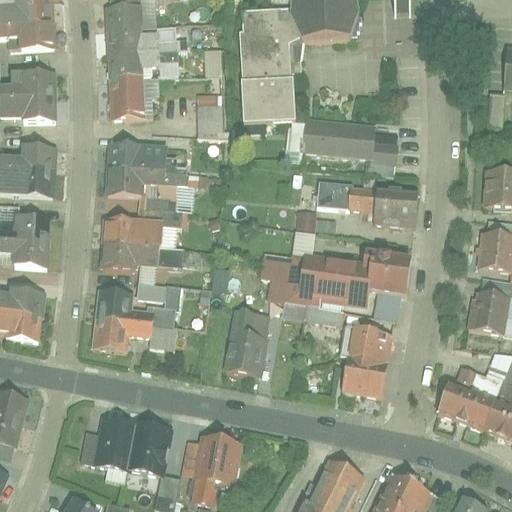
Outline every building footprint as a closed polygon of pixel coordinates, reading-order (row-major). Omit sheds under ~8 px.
[(289,49),(295,49),(349,47),(358,17),(353,0),(296,0),(293,25),(281,25),(281,15),(243,17),(244,39),(241,39),(244,87),(238,87),(240,128),(293,126),(289,49)] [(20,57),(55,55),(51,4),(14,6),(15,13),(0,13),(0,46),(19,45),(20,57)] [(413,26),(412,8),(396,9),(397,27),(413,26)] [(106,15),(109,126),(145,125),(143,75),(161,75),(160,41),(143,41),(142,14),(106,15)] [(201,81),(219,80),(217,54),(200,54),(201,81)] [(56,125),(55,79),(21,79),(21,93),(1,94),(2,126),(56,125)] [(500,132),(500,98),(484,98),(483,132),(500,132)] [(218,108),(194,110),(196,142),(220,140),(218,108)] [(379,131),(304,124),(300,162),(400,172),(402,151),(378,148),(379,131)] [(108,149),(106,201),(144,203),(144,193),(164,194),(167,152),(108,149)] [(0,202),(53,204),(55,152),(22,151),(22,163),(0,161),(0,202)] [(511,179),(497,178),(485,178),(483,213),(511,215),(511,179)] [(414,233),(417,201),(377,198),(377,196),(353,194),(353,189),(319,186),(317,211),(349,213),(348,218),(374,221),(373,229),(414,233)] [(295,215),(294,232),(314,233),(314,216),(295,215)] [(13,272),(48,274),(51,224),(16,221),(15,236),(0,234),(0,260),(14,261),(13,272)] [(160,228),(102,224),(99,275),(136,277),(136,273),(157,274),(160,228)] [(308,257),(311,237),(291,235),(289,255),(308,257)] [(511,243),(482,240),(478,275),(511,278),(511,243)] [(405,304),(411,267),(366,258),(364,268),(355,266),(355,272),(326,266),(326,263),(305,259),(303,266),(265,259),(261,284),(271,286),(268,302),(318,311),(319,307),(367,315),(370,298),(405,304)] [(0,342),(37,347),(42,298),(9,294),(9,301),(0,300),(0,342)] [(97,297),(92,357),(128,359),(129,342),(151,343),(153,319),(132,318),(133,299),(97,297)] [(505,339),(508,304),(475,300),(471,335),(505,339)] [(259,383),(268,321),(235,315),(225,378),(259,383)] [(382,404),(392,344),(354,337),(343,397),(351,399),(382,404)] [(511,413),(450,390),(439,420),(511,447),(511,413)] [(0,451),(19,455),(29,401),(0,395),(0,451)] [(102,424),(94,471),(163,483),(171,436),(102,424)] [(243,450),(200,444),(191,509),(208,511),(214,511),(217,495),(236,498),(243,450)] [(352,511),(365,484),(327,468),(316,493),(311,490),(301,511),(352,511)] [(427,511),(434,499),(392,480),(386,493),(377,511),(427,511)]
